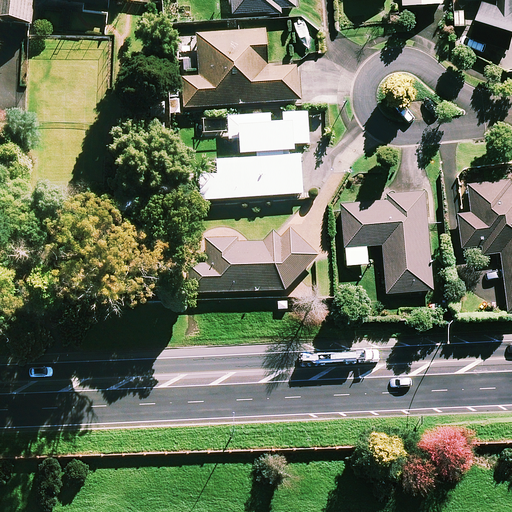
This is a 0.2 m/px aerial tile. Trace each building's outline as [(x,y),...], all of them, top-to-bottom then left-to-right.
[(0,0),(0,32),(31,35),(35,2),(111,9),(112,0),(0,0)] [(233,0),(234,20),(284,18),(284,11),(298,10),(297,0),(233,0)] [(442,0),(352,0),(353,1),(365,0),(404,0),(405,10),(443,8),(442,0)] [(511,0),(466,0),(467,1),(484,6),(473,43),(510,54),(511,46),(511,0)] [(268,71),(266,34),(197,39),(200,82),(184,83),(186,114),(302,105),(299,68),(268,71)] [(310,150),(308,118),(229,122),(231,145),(241,145),(242,165),(218,167),(219,180),(200,181),(202,206),(303,200),(301,160),(295,161),(294,150),(310,150)] [(511,316),(511,186),(508,187),(508,183),(469,188),(473,213),(460,215),(464,251),(485,248),(486,258),(503,256),(511,317),(511,316)] [(435,293),(426,194),(384,198),(385,204),(342,208),(346,251),(383,248),(388,297),(435,293)] [(268,300),(284,300),(317,261),(291,231),(274,246),(239,246),(239,241),(204,241),(204,299),(268,300)]
